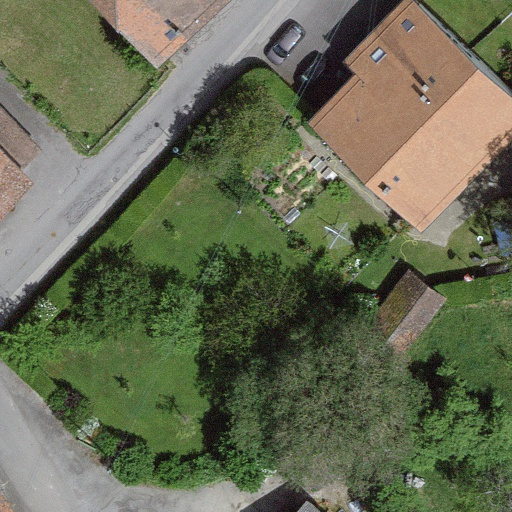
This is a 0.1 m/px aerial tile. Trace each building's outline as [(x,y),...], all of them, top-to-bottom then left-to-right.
[(110,0),(161,54),(218,0),(110,0)] [(353,66),(306,116),(365,169),(476,55),(418,0),(396,0),(344,58),(353,66)] [(511,89),(476,55),(365,169),(423,224),(511,132),(511,89)] [(0,147),(0,218),(36,184),(0,147)] [(22,511),(0,478),(0,511),(22,511)] [(322,511),(309,499),(296,511),(322,511)]
